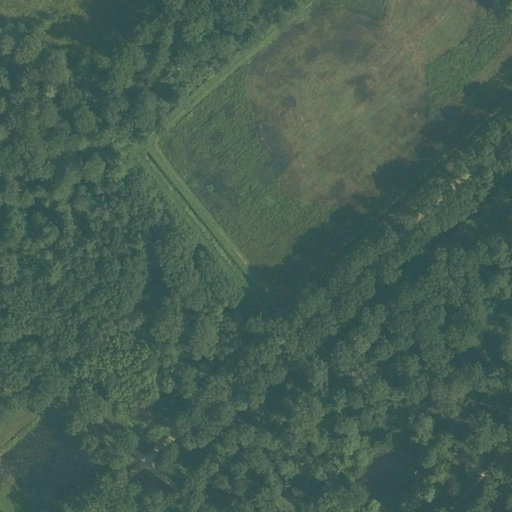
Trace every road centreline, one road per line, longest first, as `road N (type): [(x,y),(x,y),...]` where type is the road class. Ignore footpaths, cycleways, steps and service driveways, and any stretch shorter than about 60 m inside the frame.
road 1 (track): [(145,461),(511,132)]
road 2 (track): [(0,328),(145,461)]
